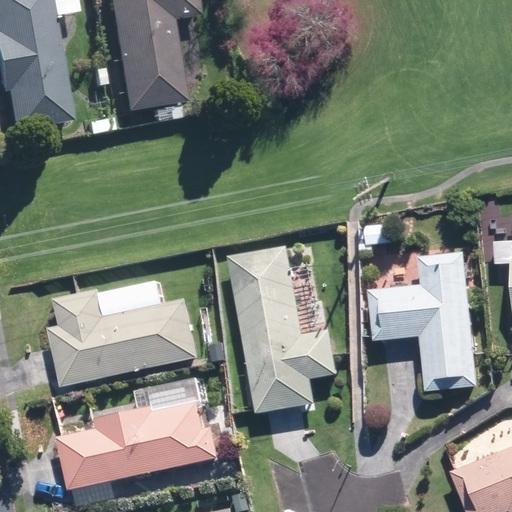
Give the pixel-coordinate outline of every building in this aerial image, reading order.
[(0,0),(0,93),(7,93),(14,131),(70,120),(47,0),(0,0)] [(106,0),(125,112),(153,108),(155,124),(177,120),(175,104),(184,103),(171,21),(198,17),(195,0),(106,0)] [(394,223),(366,225),(368,244),(396,241),(394,223)] [(511,238),(495,239),(495,265),(511,264),(511,238)] [(289,247),(231,258),(259,413),(318,403),(314,380),(340,375),(332,328),(304,333),(289,247)] [(478,385),(467,252),(419,256),(421,284),(369,288),(373,340),(423,336),(427,389),(478,385)] [(58,302),(62,324),(50,327),(63,387),(199,357),(186,297),(164,302),(159,280),(58,302)] [(146,388),(150,410),(56,429),(69,489),(221,458),(209,398),(205,398),(200,377),(146,388)] [(511,447),(453,470),(469,511),(506,511),(511,510),(511,447)]
